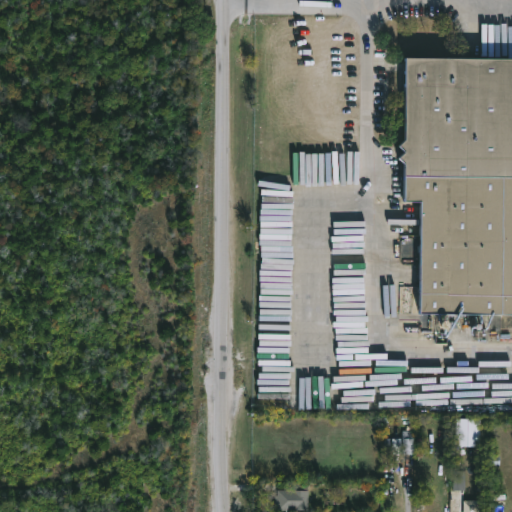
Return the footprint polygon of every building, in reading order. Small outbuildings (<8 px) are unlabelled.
[(511,315),(419,315),(420,202),(403,202),(404,165),(398,158),(404,152),(397,146),(404,140),(404,58),(511,58),(511,315)] [(414,445),(414,454),(392,453),(392,446),(384,446),(385,437),(402,438),(402,430),(415,430),(414,445)] [(453,472),(453,490),(465,490),(465,471),(453,472)] [(309,482),(308,509),(277,509),(277,505),(275,505),(275,494),(277,494),(277,489),(293,489),(293,482),(309,482)] [(480,511),(481,500),(464,500),(463,511),(480,511)]
